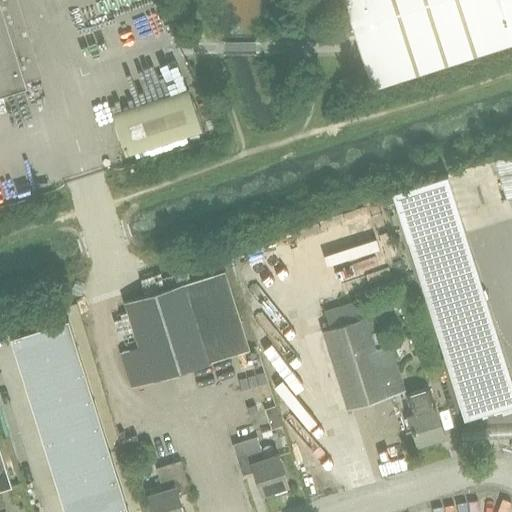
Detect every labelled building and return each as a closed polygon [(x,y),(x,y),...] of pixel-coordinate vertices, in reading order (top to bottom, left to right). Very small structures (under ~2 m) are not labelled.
[(511,0),(345,0),(373,86),(511,41),(511,0)] [(0,94),(25,86),(0,5),(0,94)] [(188,87),(112,112),(126,156),(202,131),(188,87)] [(511,193),(511,152),(498,157),(509,195),(511,193)] [(450,171),(396,188),(411,236),(465,219),(450,171)] [(332,216),(335,225),(384,208),(381,199),(332,216)] [(511,373),(465,219),(411,236),(466,417),(511,402),(511,373)] [(250,243),(243,248),(273,286),(280,280),(250,243)] [(414,271),(412,253),(349,261),(351,279),(414,271)] [(131,385),(250,347),(225,269),(124,300),(138,345),(120,351),(131,385)] [(348,407),(405,389),(390,344),(376,348),(366,317),(365,317),(360,300),(326,310),(331,328),(324,330),(348,407)] [(128,511),(68,318),(9,335),(64,511),(128,511)] [(410,415),(414,429),(406,432),(410,445),(418,442),(419,444),(445,436),(430,388),(408,395),(414,414),(410,415)] [(261,492),(288,484),(278,453),(263,457),(256,435),(232,442),(242,474),(254,470),(261,492)] [(0,486),(11,483),(0,446),(0,486)] [(183,511),(177,493),(190,489),(179,458),(157,465),(165,488),(149,493),(154,511),(183,511)] [(477,511),(474,493),(453,496),(455,511),(477,511)]
